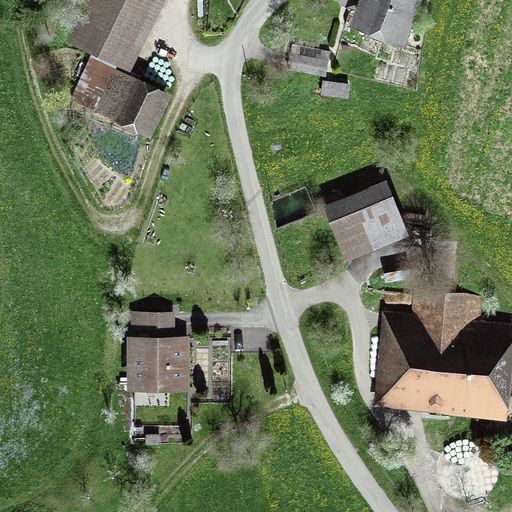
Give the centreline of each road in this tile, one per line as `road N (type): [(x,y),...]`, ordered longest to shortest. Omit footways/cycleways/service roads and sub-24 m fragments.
road 1 (unclassified): [(386,511),(344,453),(301,365),(237,128),(232,63),(249,22),(269,0)]
road 2 (track): [(198,56),(142,211),(132,224),(115,227),(89,211),(58,153),(17,0)]
road 3 (track): [(436,511),(421,476),(369,405),(360,323),(347,295),(317,296),(258,321),(193,324)]
road 4 (track): [(314,395),(221,438),(149,511)]
